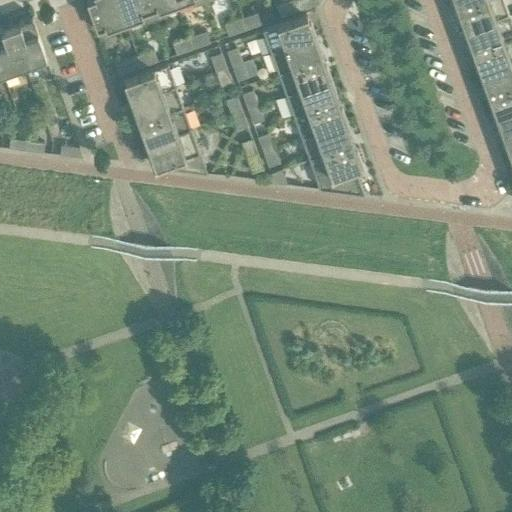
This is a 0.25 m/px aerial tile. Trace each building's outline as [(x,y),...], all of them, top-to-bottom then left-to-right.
[(124,19),(117,0),(87,0),(95,22),(94,23),(100,38),(113,33),(110,24),(124,19)] [(153,19),(146,0),(117,0),(124,19),(138,14),(141,23),(153,19)] [(176,0),(175,0),(146,0),(153,19),(165,14),(162,5),(176,0)] [(297,9),(293,0),(287,0),(276,4),(280,15),(297,9)] [(319,1),(318,0),(293,0),(297,9),(319,1)] [(509,13),(504,0),(476,0),(457,7),(459,13),(458,13),(463,29),(509,13)] [(261,22),(257,11),(241,17),(245,28),(261,22)] [(315,34),(310,18),(308,18),(306,12),(262,28),(270,50),(315,34)] [(511,35),(511,22),(509,13),(463,29),(469,45),(470,44),(472,50),(511,35)] [(48,60),(32,15),(18,20),(18,22),(10,25),(24,64),(33,61),(34,65),(48,60)] [(245,28),(241,17),(224,23),(228,34),(245,28)] [(24,64),(10,25),(1,28),(1,26),(0,26),(0,64),(4,76),(17,71),(16,67),(24,64)] [(209,41),(205,29),(189,35),(193,47),(209,41)] [(322,56),(320,50),(321,50),(315,34),(270,50),(278,72),(322,56)] [(193,47),(189,35),(172,41),(176,53),(193,47)] [(511,59),(511,35),(472,50),(474,56),(473,56),(479,72),(511,59)] [(237,45),(226,49),(232,64),(242,60),(237,45)] [(157,60),(153,48),(137,54),(141,65),(157,60)] [(226,66),(221,51),(210,55),(215,70),(226,66)] [(141,65),(137,54),(115,62),(119,73),(141,65)] [(331,77),(325,61),(324,61),(322,56),(278,72),(286,93),(331,77)] [(511,84),(511,59),(479,72),(485,88),(486,87),(488,93),(511,84)] [(248,75),(242,60),(232,64),(237,79),(248,75)] [(175,84),(167,62),(123,78),(125,84),(124,85),(130,101),(175,84)] [(231,81),(226,66),(215,70),(221,85),(231,81)] [(337,99),(335,93),(336,93),(331,77),(286,93),(293,114),(337,99)] [(183,106),(175,84),(130,101),(136,117),(137,116),(139,122),(183,106)] [(511,108),(511,84),(488,93),(490,98),(489,99),(494,115),(511,108)] [(258,103),(252,88),(242,92),(247,107),(258,103)] [(241,109),(236,94),(225,98),(231,113),(241,109)] [(346,120),(340,104),(339,104),(337,99),(293,114),(301,136),(346,120)] [(263,118),(258,103),(247,107),(253,122),(263,118)] [(190,127),(183,106),(139,122),(141,127),(140,128),(145,144),(190,127)] [(511,132),(511,108),(494,115),(500,131),(501,130),(503,136),(511,132)] [(247,124),(241,109),(231,113),(236,128),(247,124)] [(353,142),(351,136),(352,136),(346,120),(301,136),(309,157),(353,142)] [(207,172),(197,143),(196,143),(190,127),(145,144),(151,160),(152,159),(154,165),(164,162),(166,167),(207,172)] [(273,146),(268,131),(257,135),(263,150),(273,146)] [(511,156),(511,132),(503,136),(505,141),(504,142),(510,158),(511,156)] [(25,149),(27,139),(9,136),(8,146),(25,149)] [(262,167),(252,137),(241,141),(252,171),(262,167)] [(43,151),(44,141),(27,139),(25,149),(43,151)] [(355,167),(362,164),(356,147),(355,147),(353,142),(309,157),(316,178),(316,179),(319,187),(364,193),(355,167)] [(83,156),(79,145),(60,143),(59,153),(83,156)] [(279,161),(273,146),(263,150),(268,165),(279,161)] [(286,183),(281,167),(270,171),(274,181),(286,183)]
